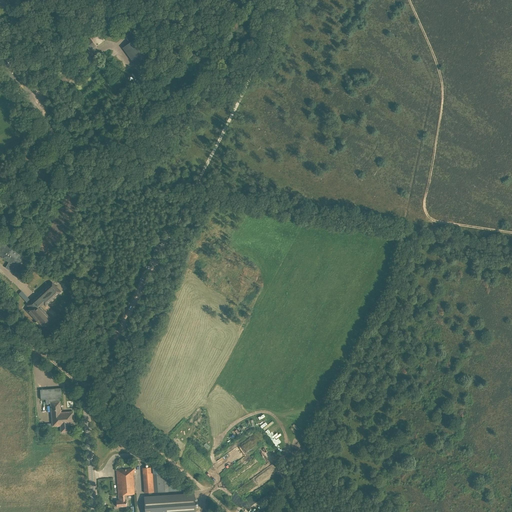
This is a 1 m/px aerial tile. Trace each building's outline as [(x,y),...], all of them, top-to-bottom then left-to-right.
[(235,19),(226,27),(239,38),(244,31),(237,25),(239,23),(235,19)] [(127,28),(120,33),(123,38),(125,37),(130,43),(123,48),(135,65),(147,56),(146,55),(147,54),(145,51),(144,52),(135,39),(134,40),(129,33),(130,33),(127,28)] [(90,38),(84,43),(90,51),(96,46),(90,38)] [(104,109),(94,116),(97,120),(107,113),(104,109)] [(59,152),(53,157),(59,166),(65,161),(59,152)] [(39,166),(31,174),(35,179),(43,171),(39,166)] [(0,240),(0,257),(9,263),(6,268),(12,271),(11,271),(14,273),(15,271),(18,273),(24,264),(22,263),(23,262),(21,261),(24,255),(0,240)] [(29,307),(26,310),(36,321),(35,322),(39,328),(41,327),(43,329),(53,320),(41,306),(43,304),(45,306),(61,292),(52,282),(26,305),(29,307)] [(61,388),(40,390),(40,400),(45,399),(46,404),(51,404),(53,426),(60,425),(61,432),(69,431),(68,425),(74,424),(73,412),(60,413),(60,411),(62,411),(61,407),(60,407),(59,398),(61,398),(61,388)] [(154,487),(153,474),(144,474),(144,468),(143,468),(144,488),(154,487)] [(118,494),(124,493),(131,493),(131,494),(133,494),(132,479),(133,479),(133,474),(135,474),(134,469),(116,470),(118,494)] [(231,472),(227,475),(229,477),(228,478),(229,480),(236,475),(235,473),(233,474),(231,472)] [(168,491),(167,473),(156,474),(158,492),(168,491)] [(124,493),(118,494),(118,495),(120,495),(120,500),(116,501),(117,507),(127,506),(126,500),(125,500),(125,495),(124,495),(124,493)] [(187,511),(187,496),(146,499),(146,511),(187,511)]
